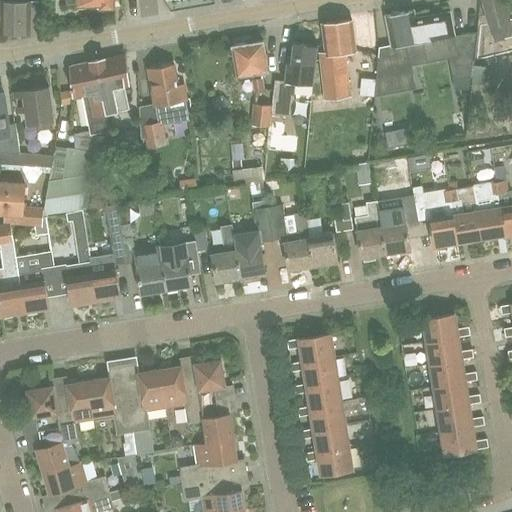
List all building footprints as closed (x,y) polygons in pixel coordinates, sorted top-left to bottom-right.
[(18,0),(0,0),(0,31),(30,32),(30,2),(19,1),(18,0)] [(503,0),(483,0),(488,18),(477,21),(480,31),(478,31),(479,38),(477,39),(476,48),(476,49),(482,48),(483,52),(506,46),(504,38),(511,35),(511,19),(509,20),(503,0)] [(411,65),(427,61),(424,46),(423,42),(420,42),(415,19),(413,10),(399,13),(396,12),(391,13),(389,16),(385,16),(393,55),(378,58),(374,98),(416,89),(411,65)] [(454,34),(450,11),(417,18),(417,19),(415,19),(420,42),(423,42),(453,35),(457,54),(451,55),(451,56),(453,56),(457,75),(452,76),(455,89),(470,88),(470,87),(474,49),(476,48),(477,39),(477,38),(475,38),(476,30),(476,29),(454,34)] [(344,52),(356,51),(351,20),(321,24),(325,53),(320,54),(327,100),(350,97),(344,52)] [(313,84),(317,44),(314,44),(314,40),(296,38),(295,42),(293,42),(291,62),(286,62),(284,88),(274,87),(272,105),(271,114),(290,116),(292,95),(294,95),(295,82),(313,84)] [(252,74),(255,92),(265,90),(261,72),(268,71),(262,40),(231,46),(237,76),(252,74)] [(128,85),(125,54),(98,60),(106,113),(117,111),(128,109),(124,85),(128,85)] [(106,113),(98,60),(71,65),(74,97),(84,95),(91,130),(76,133),(77,149),(67,147),(63,178),(49,181),(44,208),(43,214),(87,208),(98,134),(110,131),(106,113)] [(190,119),(183,83),(178,84),(174,64),(148,69),(155,105),(139,108),(138,122),(156,119),(157,125),(190,119)] [(485,66),(474,65),(472,83),(483,84),(485,66)] [(49,87),(23,91),(23,92),(15,93),(18,111),(26,109),(28,122),(38,121),(39,128),(54,126),(52,118),(54,118),(49,87)] [(8,125),(3,93),(0,93),(0,151),(20,152),(18,140),(4,139),(2,126),(8,125)] [(226,105),(227,102),(226,99),(223,97),(220,96),(217,97),(214,99),(214,102),(215,106),(217,108),(220,109),(223,108),(226,105)] [(271,114),(272,105),(254,104),(252,124),(270,126),(271,114)] [(157,125),(156,119),(138,122),(143,148),(161,145),(157,125)] [(412,143),(410,130),(391,134),(393,146),(412,143)] [(300,151),(285,149),(283,164),(289,165),(289,171),(303,172),(305,158),(299,158),(300,151)] [(54,155),(20,152),(0,151),(0,163),(51,167),(54,155)] [(370,173),(368,163),(355,165),(357,175),(370,173)] [(264,180),(263,166),(232,170),(234,183),(264,180)] [(511,194),(511,191),(508,191),(504,167),(495,169),(497,181),(501,206),(505,233),(511,231),(511,194)] [(0,212),(21,214),(20,225),(35,226),(42,226),(43,218),(43,214),(44,208),(23,206),(24,183),(0,181),(0,212)] [(482,237),(505,233),(501,206),(497,181),(486,183),(488,194),(486,194),(488,208),(478,210),(482,237)] [(482,237),(478,210),(474,185),(460,187),(450,189),(454,214),(459,240),(482,237)] [(459,240),(454,214),(450,189),(437,191),(441,216),(430,218),(434,244),(459,240)] [(429,212),(426,194),(414,196),(414,199),(403,201),(405,216),(429,212)] [(264,200),(253,202),(254,208),(265,206),(264,200)] [(386,252),(381,226),(377,200),(368,201),(371,217),(355,219),(361,257),(362,257),(362,256),(364,256),(364,260),(375,258),(374,254),(386,252)] [(130,221),(127,201),(118,203),(122,222),(130,221)] [(344,228),(352,227),(348,203),(341,204),(343,219),(344,228)] [(304,266),(313,264),(309,237),(304,212),(296,213),(297,219),(284,221),(281,204),(267,206),(272,238),(283,236),(288,269),(290,269),(293,272),(302,271),(304,266)] [(272,238),(267,206),(265,206),(254,208),(257,230),(234,234),(241,276),(264,272),(264,273),(266,273),(260,240),(272,238)] [(95,299),(91,272),(93,272),(91,262),(90,256),(82,210),(67,212),(68,221),(74,220),(81,264),(66,266),(67,276),(66,276),(71,304),(73,304),(72,303),(95,299)] [(50,234),(47,218),(43,218),(42,226),(35,226),(37,236),(50,234)] [(336,229),(344,228),(343,219),(335,220),(336,229)] [(411,249),(406,220),(405,221),(405,222),(381,226),(386,252),(409,248),(409,250),(411,249)] [(18,271),(16,256),(19,255),(16,239),(13,222),(0,224),(0,245),(4,267),(0,267),(0,316),(1,316),(1,315),(24,311),(18,271)] [(121,232),(126,263),(135,261),(136,261),(135,253),(130,223),(120,225),(121,232)] [(241,276),(234,234),(232,224),(221,226),(225,251),(214,253),(214,252),(212,252),(217,281),(218,281),(218,279),(241,276)] [(194,230),(197,250),(209,249),(206,228),(194,229),(194,230)] [(121,232),(109,234),(112,253),(114,264),(115,264),(126,263),(121,232)] [(338,261),(335,240),(333,232),(332,232),(332,234),(309,237),(313,264),(336,260),(337,261),(338,261)] [(135,261),(140,293),(142,293),(142,292),(166,288),(162,260),(163,260),(161,249),(135,253),(136,261),(135,261)] [(55,266),(53,251),(40,253),(42,269),(47,268),(48,276),(56,275),(55,266)] [(118,297),(120,296),(115,264),(114,264),(112,253),(90,256),(91,262),(93,272),(91,272),(95,299),(118,296),(118,297)] [(186,255),(187,256),(163,260),(162,260),(166,288),(191,284),(191,285),(193,285),(188,255),(186,255)] [(63,265),(55,266),(56,275),(64,274),(63,265)] [(50,308),(45,280),(35,282),(33,272),(30,270),(18,271),(24,311),(48,307),(48,308),(50,308)] [(511,303),(500,305),(502,313),(511,311),(511,303)] [(426,342),(457,337),(471,334),(469,326),(456,328),(454,313),(422,318),(426,342)] [(303,361),(334,356),(330,333),(287,340),(289,348),(300,347),(303,361)] [(430,364),(461,359),(474,357),(473,349),(460,351),(457,337),(426,342),(430,364)] [(306,384),(338,378),(334,356),(303,361),(291,363),(292,371),(304,369),(306,384)] [(222,359),(195,363),(197,374),(198,374),(202,403),(217,400),(215,387),(226,385),(222,359)] [(464,381),(478,379),(476,371),(463,373),(461,359),(430,364),(433,386),(464,381)] [(198,374),(197,374),(182,376),(181,365),(160,368),(166,407),(185,404),(188,423),(204,420),(205,420),(202,403),(198,374)] [(166,407),(160,368),(139,372),(141,383),(126,385),(134,431),(150,429),(147,410),(166,407)] [(18,395),(24,382),(13,377),(6,390),(18,395)] [(134,431),(126,385),(111,388),(110,377),(89,380),(95,418),(114,415),(117,434),(134,431)] [(310,406),(342,401),(338,378),(306,384),(295,385),(296,393),(308,391),(310,406)] [(95,418),(89,380),(68,383),(70,394),(55,397),(60,426),(62,441),(63,443),(79,440),(76,421),(95,418)] [(480,393),(467,395),(464,381),(433,386),(437,409),(468,404),(481,401),(480,393)] [(60,426),(55,397),(54,386),(27,390),(32,416),(42,415),(44,428),(60,426)] [(234,438),(230,412),(220,414),(217,400),(202,403),(205,420),(204,420),(207,442),(234,438)] [(314,428),(345,423),(342,401),(310,406),(298,408),(300,416),(311,414),(314,428)] [(441,432),(472,426),(485,424),(483,416),(470,418),(468,404),(437,409),(441,432)] [(317,451),(349,446),(345,423),(314,428),(302,430),(303,438),(315,436),(317,451)] [(70,465),(63,443),(62,441),(60,426),(44,428),(47,445),(37,448),(44,473),(70,466),(70,465)] [(487,438),(474,440),(472,426),(441,432),(444,453),(488,446),(487,438)] [(150,429),(134,431),(135,442),(137,453),(154,450),(150,429)] [(183,446),(182,439),(178,436),(170,437),(172,447),(183,446)] [(238,459),(234,438),(207,442),(196,444),(199,463),(180,466),(181,475),(183,483),(229,475),(227,460),(238,459)] [(321,474),(353,469),(349,446),(317,451),(306,452),(307,460),(318,459),(321,474)] [(110,491),(105,475),(87,481),(81,462),(70,465),(70,466),(44,473),(50,493),(60,490),(65,505),(110,491)] [(141,483),(137,468),(122,473),(127,487),(141,483)] [(181,475),(169,477),(170,485),(183,483),(181,475)] [(229,511),(246,509),(243,489),(232,490),(229,475),(183,483),(185,500),(204,497),(206,511),(229,511)] [(126,497),(124,488),(110,491),(113,500),(126,497)] [(107,511),(107,510),(115,508),(110,491),(65,505),(66,511),(107,511)]
